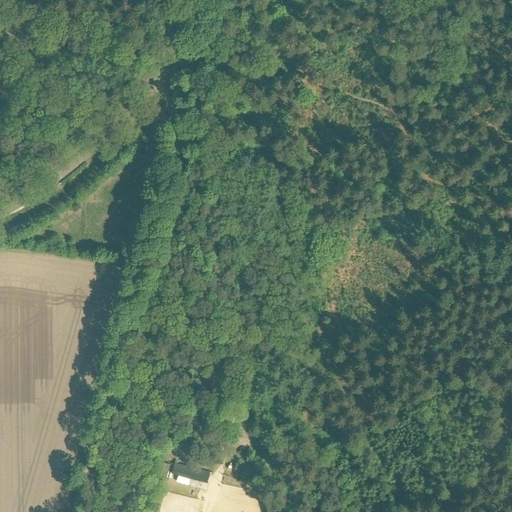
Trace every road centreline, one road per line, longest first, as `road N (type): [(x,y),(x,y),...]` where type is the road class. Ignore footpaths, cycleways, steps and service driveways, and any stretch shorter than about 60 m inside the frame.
road 1 (track): [(74,511),(172,170),(169,106)]
road 2 (tertiary): [(0,213),(73,165),(127,112),(152,81),(190,0)]
